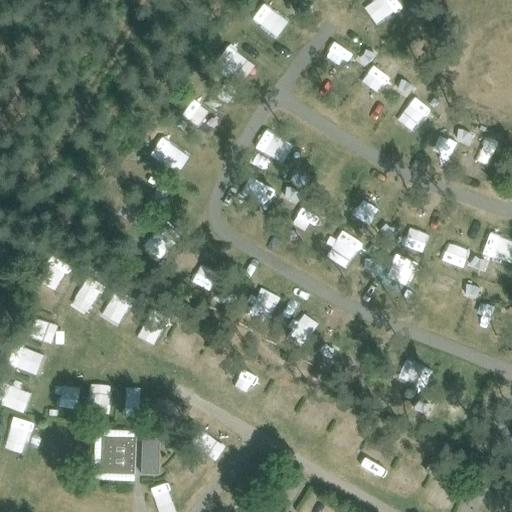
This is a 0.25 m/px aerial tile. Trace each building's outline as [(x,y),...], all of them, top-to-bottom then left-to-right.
[(50,344),(57,326),(29,315),(22,333),(50,344)] [(12,365),(30,371),(35,358),(17,352),(12,365)] [(246,364),(233,391),(251,399),(263,372),(246,364)] [(0,387),(0,402),(26,412),(34,392),(2,380),(0,387)] [(80,406),(81,393),(61,390),(59,403),(80,406)] [(270,391),(262,411),(288,422),(296,402),(270,391)] [(90,393),(90,413),(114,414),(115,393),(90,393)] [(10,428),(8,452),(23,453),(24,429),(10,428)] [(51,436),(50,451),(74,453),(75,437),(51,436)] [(101,473),(135,474),(136,438),(102,437),(101,473)] [(159,475),(161,439),(143,438),(141,475),(159,475)] [(378,469),(387,453),(368,443),(360,459),(378,469)] [(400,464),(387,491),(408,502),(421,475),(400,464)] [(81,492),(80,511),(99,511),(100,493),(81,492)]
